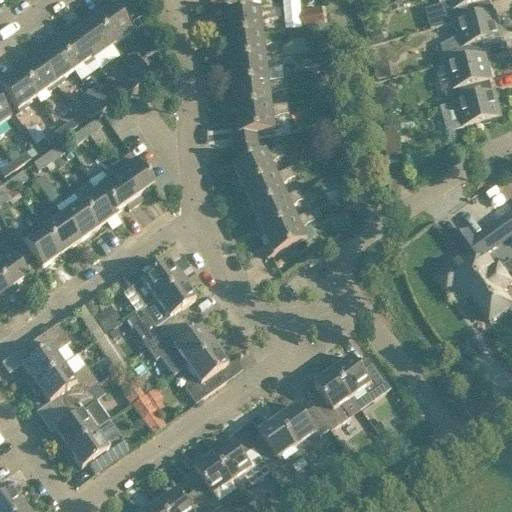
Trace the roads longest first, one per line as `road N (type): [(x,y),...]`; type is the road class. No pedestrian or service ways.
road 1 (residential): [(75,510),(266,378),(282,358),(289,323)]
road 2 (residential): [(511,141),(353,247),(347,287),(359,312)]
road 3 (residential): [(0,351),(195,208)]
road 4 (residential): [(158,0),(183,62),(195,208)]
road 5 (residential): [(359,312),(459,444)]
road 6 (residential): [(195,208),(216,268),(245,309),(289,323)]
